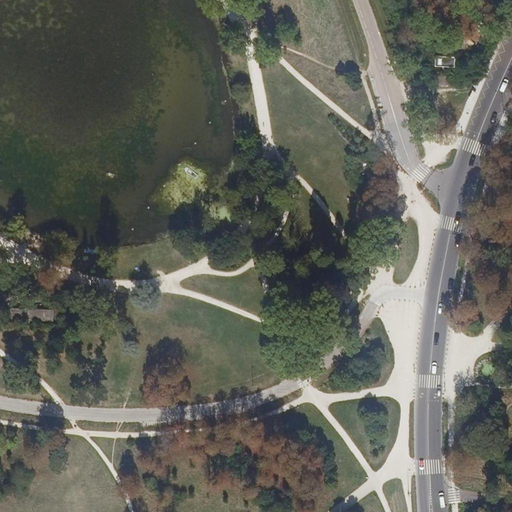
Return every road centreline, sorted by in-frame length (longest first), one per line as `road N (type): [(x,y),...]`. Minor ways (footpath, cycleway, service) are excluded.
road 1 (secondary): [(511,60),(459,188),(437,295),(428,388),(434,511)]
road 2 (track): [(269,145),(237,236),(160,284)]
